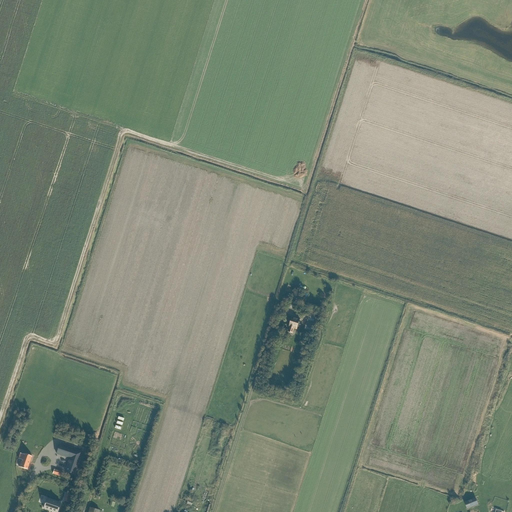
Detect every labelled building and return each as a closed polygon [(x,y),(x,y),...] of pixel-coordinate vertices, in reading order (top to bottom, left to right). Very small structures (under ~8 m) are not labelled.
[(294,293),(289,307),(295,309),(300,295),(294,293)] [(310,312),(304,330),(311,332),(318,314),(310,312)] [(290,327),(288,332),(292,333),(294,328),(297,329),(300,319),(293,317),(289,327),(290,327)] [(57,451),(56,454),(70,458),(65,471),(75,475),(82,452),(60,444),(59,446),(57,451)] [(20,453),(18,459),(22,460),(19,466),(19,467),(28,470),(28,469),(27,469),(32,457),(32,456),(23,453),(23,454),(24,454),(23,454),(20,453)] [(45,501),(42,510),(48,511),(57,511),(60,505),(45,501)]
